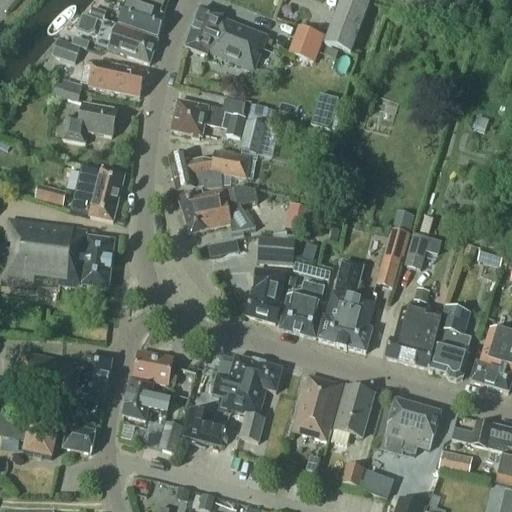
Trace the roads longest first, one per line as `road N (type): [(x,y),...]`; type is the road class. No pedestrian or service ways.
road 1 (tertiary): [(511,418),(202,331),(162,306)]
road 2 (tertiary): [(162,306),(141,264),(148,139),(163,62),(190,0)]
road 3 (residential): [(162,306),(126,349),(106,453),(118,511)]
